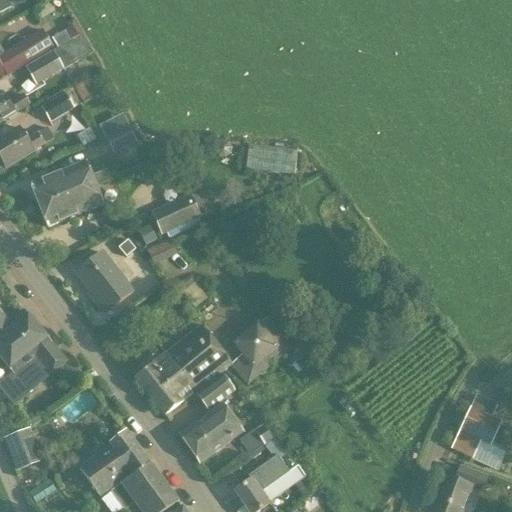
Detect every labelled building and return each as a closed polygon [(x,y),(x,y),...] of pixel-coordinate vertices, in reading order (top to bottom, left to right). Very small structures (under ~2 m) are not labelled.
[(0,0),(0,12),(8,9),(3,0),(0,0)] [(58,35),(64,45),(80,35),(73,21),(64,25),(67,30),(58,35)] [(24,64),(25,67),(53,52),(52,51),(41,31),(4,55),(0,56),(0,77),(9,72),(10,73),(24,64)] [(53,52),(25,67),(24,68),(35,87),(63,70),(92,54),(80,35),(64,45),(52,51),(53,52)] [(64,94),(40,108),(50,124),(74,109),(64,94)] [(23,95),(9,103),(4,106),(0,98),(0,123),(11,117),(10,117),(29,105),(23,95)] [(136,143),(128,127),(123,118),(100,129),(112,154),(136,143)] [(26,139),(20,129),(0,140),(0,160),(5,169),(33,152),(54,139),(46,127),(26,139)] [(294,173),(295,146),(245,145),(245,171),(294,173)] [(38,207),(94,185),(103,181),(100,174),(91,177),(86,164),(30,186),(38,207)] [(46,228),(102,206),(94,185),(38,207),(46,228)] [(161,237),(166,234),(200,218),(211,214),(212,204),(192,199),(190,195),(150,213),(161,237)] [(147,224),(136,230),(143,244),(154,238),(147,224)] [(75,273),(90,292),(89,293),(102,309),(103,309),(106,313),(132,293),(101,253),(75,273)] [(0,389),(12,406),(66,362),(24,311),(8,323),(0,312),(0,358),(12,373),(0,382),(0,389)] [(268,317),(257,326),(235,345),(243,354),(230,365),(247,385),(292,348),(268,317)] [(200,327),(135,379),(164,416),(230,365),(200,327)] [(511,368),(511,369),(497,385),(511,399),(511,368)] [(194,395),(208,413),(234,392),(222,375),(194,395)] [(500,449),(508,431),(500,427),(501,424),(490,419),(497,405),(476,395),(469,409),(450,449),(472,459),(480,443),(490,447),(491,445),(500,449)] [(199,465),(242,434),(222,405),(178,436),(199,465)] [(252,431),(263,446),(272,439),(262,425),(252,431)] [(34,458),(23,432),(2,441),(13,467),(34,458)] [(148,463),(126,433),(109,445),(110,446),(78,469),(100,498),(110,491),(148,463)] [(260,493),(288,473),(287,471),(295,466),(284,451),(262,466),(247,477),(250,481),(234,493),(247,511),(257,511),(268,505),(260,493)] [(110,491),(122,509),(161,481),(148,463),(110,491)] [(453,480),(443,476),(429,511),(461,511),(470,489),(480,493),(487,477),(459,466),(453,480)] [(165,511),(177,504),(161,481),(122,509),(125,511),(165,511)]
